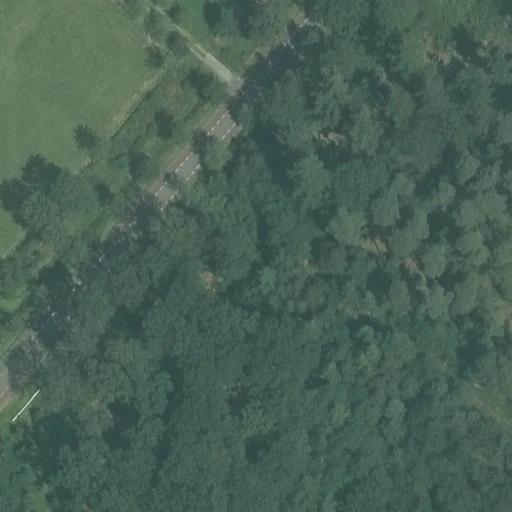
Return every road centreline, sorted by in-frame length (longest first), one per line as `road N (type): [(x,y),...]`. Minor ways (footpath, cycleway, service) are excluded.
road 1 (secondary): [(0,391),(333,0)]
road 2 (track): [(317,272),(511,412)]
road 3 (track): [(259,87),(163,0)]
